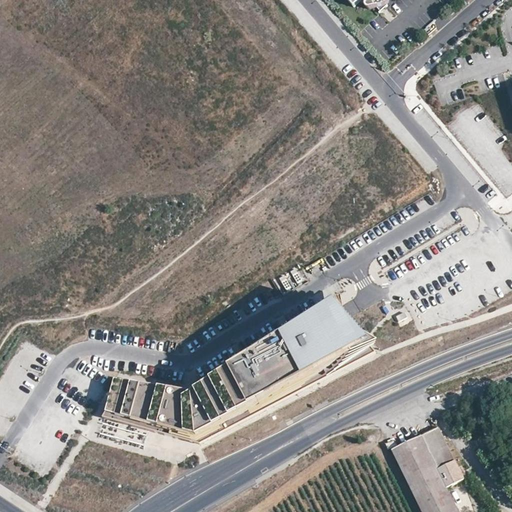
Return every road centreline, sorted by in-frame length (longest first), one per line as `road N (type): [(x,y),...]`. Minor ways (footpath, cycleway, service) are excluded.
road 1 (secondary): [(511,333),(336,408),(296,438)]
road 2 (secondary): [(296,438),(511,351)]
road 3 (secondary): [(163,511),(296,438)]
